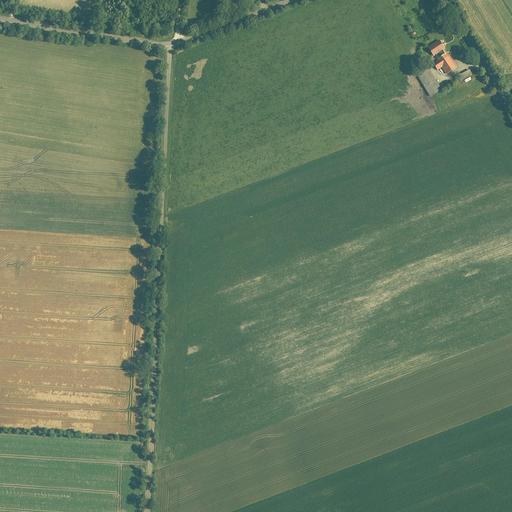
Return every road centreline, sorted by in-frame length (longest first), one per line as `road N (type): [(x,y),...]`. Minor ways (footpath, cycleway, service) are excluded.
road 1 (residential): [(146,511),(174,43)]
road 2 (residential): [(174,43),(0,23)]
road 3 (unclassified): [(511,109),(447,0)]
road 4 (residential): [(291,0),(174,43)]
